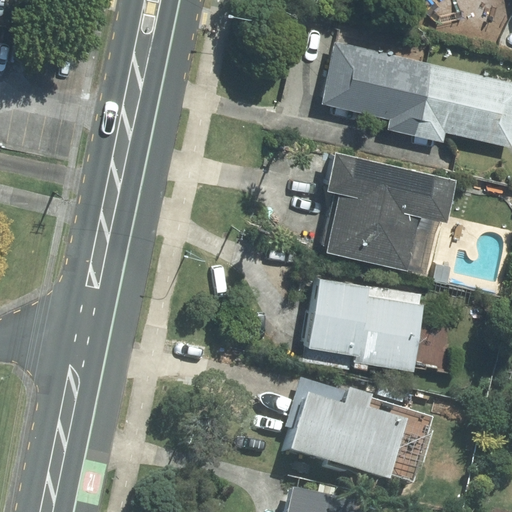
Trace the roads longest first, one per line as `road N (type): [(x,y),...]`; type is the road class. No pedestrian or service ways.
road 1 (primary): [(81,350),(152,0)]
road 2 (primary): [(49,511),(81,350)]
